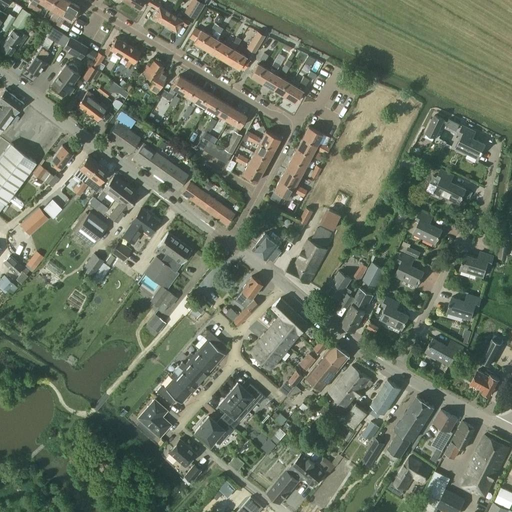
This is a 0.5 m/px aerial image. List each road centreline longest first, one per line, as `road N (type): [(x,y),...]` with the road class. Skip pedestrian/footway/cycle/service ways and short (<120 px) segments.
road 1 (residential): [(227,244),(288,125),(79,0)]
road 2 (tertiary): [(227,244),(0,73)]
road 3 (residential): [(395,372),(485,204),(496,144)]
road 4 (tertiary): [(395,372),(283,286)]
road 5 (tertiary): [(511,433),(395,372)]
